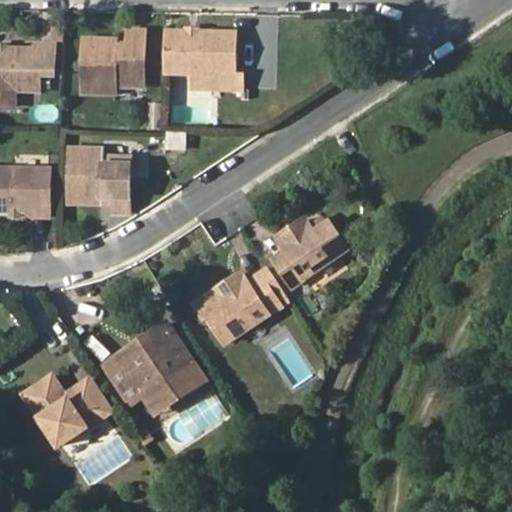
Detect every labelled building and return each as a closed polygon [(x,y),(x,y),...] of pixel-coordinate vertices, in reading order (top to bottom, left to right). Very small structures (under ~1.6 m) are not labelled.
[(166,28),(165,72),(194,73),(209,74),(209,87),(242,88),(243,69),(236,68),(236,31),(166,28)] [(118,41),(86,40),(85,92),(116,93),(117,86),(146,87),(147,31),(131,31),(130,48),(118,48),(118,41)] [(4,85),(16,85),(41,85),(41,68),(55,68),(55,45),(38,45),(37,50),(0,49),(0,103),(3,104),(4,85)] [(194,87),(209,87),(209,74),(194,73),(194,87)] [(16,104),(16,85),(4,85),(3,104),(16,104)] [(164,132),(165,150),(185,150),(184,132),(164,132)] [(72,149),(72,202),(104,202),(105,190),(115,189),(115,205),(130,206),(131,157),(102,157),(102,150),(72,149)] [(0,210),(12,211),(18,211),(32,211),(33,216),(48,216),(49,170),(0,169),(0,210)] [(302,285),(355,247),(336,219),(322,229),(314,216),(287,236),(295,249),(283,257),(302,285)] [(214,315),(233,342),(288,305),(296,300),(277,272),(257,286),(248,273),(221,291),(229,304),(214,315)] [(173,319),(155,330),(159,337),(139,350),(135,343),(121,352),(126,361),(114,369),(135,402),(147,394),(185,369),(175,352),(188,344),(173,319)] [(159,337),(155,330),(135,343),(139,350),(159,337)] [(199,360),(188,344),(175,352),(185,369),(199,360)] [(109,360),(114,369),(126,361),(121,352),(109,360)] [(199,360),(185,369),(195,383),(156,408),(159,412),(211,379),(199,360)] [(147,394),(156,408),(195,383),(185,369),(147,394)] [(68,400),(65,396),(52,376),(25,394),(58,445),(112,412),(91,379),(76,389),(79,394),(68,400)] [(76,389),(65,396),(68,400),(79,394),(76,389)]
